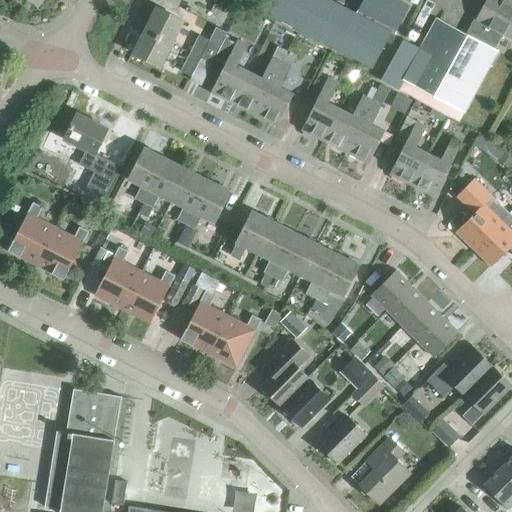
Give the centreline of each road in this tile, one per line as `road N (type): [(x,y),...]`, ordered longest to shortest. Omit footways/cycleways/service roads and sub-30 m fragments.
road 1 (residential): [(511,325),(385,220),(54,56)]
road 2 (residential): [(334,511),(241,417),(0,291)]
road 3 (residential): [(416,511),(511,413)]
road 4 (residential): [(0,230),(17,174),(3,114)]
